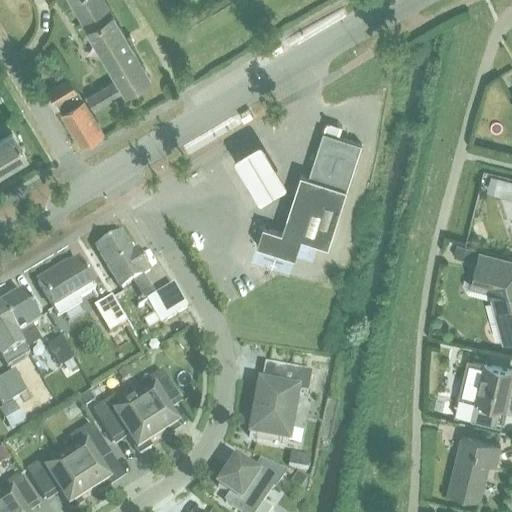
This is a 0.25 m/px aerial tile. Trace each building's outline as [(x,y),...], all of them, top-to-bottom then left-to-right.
[(150,78),(103,0),(71,0),(119,79),(88,97),(95,109),(126,91),(127,92),(150,78)] [(49,89),(82,143),(83,144),(103,132),(69,77),(49,89)] [(0,168),(24,154),(11,132),(0,138),(0,168)] [(257,245),(295,257),(301,238),(318,244),(328,247),(362,144),(323,132),(308,177),(301,174),(282,232),(263,226),(257,245)] [(259,141),(232,155),(258,201),(286,185),(259,141)] [(141,276),(148,272),(136,251),(131,254),(119,235),(95,250),(120,290),(142,277),(141,276)] [(456,244),(453,256),(463,259),(471,261),(474,248),(465,246),(456,244)] [(504,340),(511,337),(511,261),(480,253),(473,278),(489,282),(504,340)] [(58,271),(36,284),(49,307),(56,318),(79,304),(77,301),(94,291),(77,262),(59,273),(58,271)] [(173,287),(146,303),(159,325),(186,309),(173,287)] [(21,293),(0,306),(0,308),(17,337),(19,340),(22,346),(27,355),(30,359),(43,351),(39,344),(40,344),(36,338),(31,329),(39,323),(21,293)] [(110,298),(93,309),(108,335),(126,324),(125,323),(111,300),(110,298)] [(0,309),(0,361),(5,369),(27,356),(0,309)] [(59,368),(72,360),(60,340),(47,348),(59,368)] [(467,360),(458,396),(475,400),(475,402),(471,420),(495,426),(499,407),(505,409),(511,379),(511,369),(484,363),(484,364),(467,360)] [(248,438),(287,446),(297,394),(307,396),(311,374),(264,365),(260,386),(258,385),(248,438)] [(127,369),(117,375),(122,383),(132,377),(127,369)] [(1,380),(13,400),(25,393),(13,373),(1,380)] [(133,404),(156,440),(164,435),(167,439),(178,431),(164,409),(178,401),(161,373),(139,387),(145,396),(133,404)] [(13,400),(1,380),(0,380),(0,407),(0,408),(13,400)] [(89,393),(80,399),(86,408),(95,402),(89,393)] [(156,440),(133,404),(121,411),(113,399),(91,413),(111,444),(124,435),(138,457),(150,449),(148,445),(156,440)] [(12,404),(0,411),(0,415),(11,433),(25,425),(12,404)] [(76,453),(64,460),(87,497),(96,491),(98,495),(110,488),(96,466),(110,457),(90,426),(68,440),(76,453)] [(494,466),(500,445),(462,436),(448,493),(479,501),(488,465),(494,466)] [(2,449),(0,450),(0,466),(10,460),(2,449)] [(289,455),(287,468),(306,472),(309,459),(289,455)] [(87,497),(64,460),(52,468),(47,459),(25,473),(43,500),(56,492),(69,511),(72,511),(82,506),(79,502),(87,497)] [(284,475),(259,464),(252,475),(234,463),(217,488),(229,497),(224,504),(236,511),(255,511),(271,489),(273,491),(284,475)] [(295,475),(289,485),(298,491),(304,481),(295,475)] [(0,511),(24,511),(36,505),(18,477),(0,489),(0,511)] [(114,498),(127,494),(121,479),(109,484),(114,498)]
